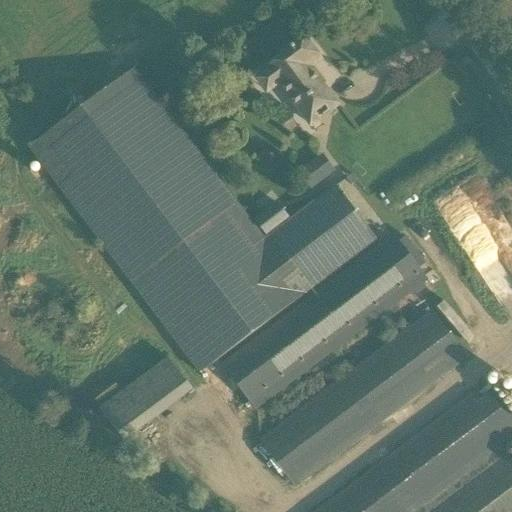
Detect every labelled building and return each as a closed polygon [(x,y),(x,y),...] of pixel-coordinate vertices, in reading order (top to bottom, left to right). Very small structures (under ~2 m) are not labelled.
[(310,69),(321,60),(305,40),(254,79),(266,97),(278,87),(309,127),(338,105),(310,69)] [(264,238),(134,66),(26,148),(198,376),(376,241),(334,185),(288,220),(274,230),(266,237),(264,238)] [(298,173),(311,190),(335,172),(322,155),(298,173)] [(480,173),(438,195),(469,254),(511,233),(480,173)] [(277,205),(254,222),(266,237),(274,230),(288,220),(277,205)] [(394,237),(375,250),(221,366),(255,412),(428,281),(394,237)] [(259,441),(294,489),(466,359),(431,312),(259,441)] [(101,408),(125,443),(193,391),(168,358),(101,408)] [(414,511),(501,447),(511,438),(511,418),(492,392),(478,402),(473,394),(316,511),(414,511)] [(434,511),(511,511),(511,461),(508,457),(434,511)]
